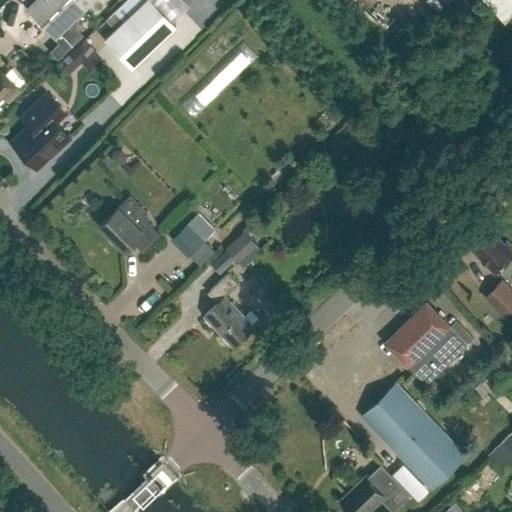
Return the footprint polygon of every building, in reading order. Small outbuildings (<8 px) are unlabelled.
[(57,59),(82,34),(70,21),(91,0),(31,0),(27,5),(56,34),(53,37),(57,42),(49,50),(57,59)] [(176,23),(153,0),(126,0),(107,19),(115,27),(105,36),(133,65),(176,23)] [(511,0),(485,0),(511,28),(511,0)] [(0,107),(8,100),(9,101),(21,89),(0,67),(0,107)] [(50,151),(68,134),(54,119),(65,109),(48,92),(24,115),(32,124),(14,140),(36,164),(39,161),(43,161),(50,155),(50,151)] [(396,118),(385,128),(395,138),(406,129),(396,118)] [(138,223),(120,205),(103,223),(128,248),(136,240),(145,249),(162,232),(146,215),(138,223)] [(171,238),(188,256),(205,240),(188,222),(171,238)] [(471,244),(496,271),(511,255),(511,243),(508,239),(505,242),(490,226),(471,244)] [(240,263),(258,245),(243,230),(225,248),(240,263)] [(206,313),(236,344),(256,325),(227,295),(240,282),(230,272),(209,291),(219,301),(206,313)] [(484,296),(504,316),(511,307),(511,287),(503,278),(484,296)] [(429,302),(388,342),(409,363),(409,364),(427,383),(468,343),(450,324),(429,302)] [(467,453),(397,381),(363,415),(409,463),(395,476),(382,463),(368,476),(367,475),(343,498),(356,511),(367,511),(382,497),(395,510),(411,494),(418,501),(467,453)] [(511,457),(511,439),(508,434),(496,446),(503,453),(510,460),(511,457)]
